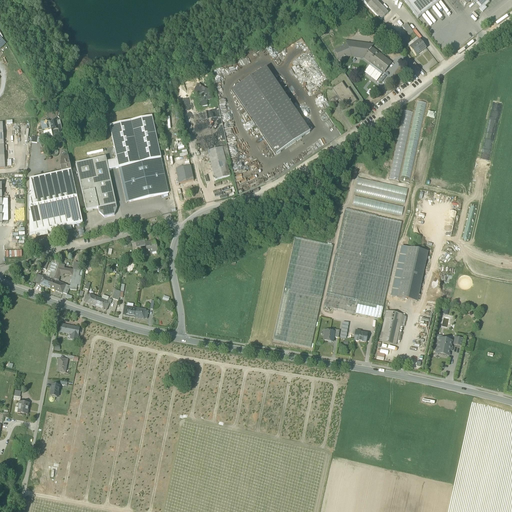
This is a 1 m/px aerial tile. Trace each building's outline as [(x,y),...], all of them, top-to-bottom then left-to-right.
[(388,13),(374,0),(372,0),(366,6),(380,20),(388,13)] [(403,0),(418,19),(441,0),(403,0)] [(488,0),(481,7),(479,9),(483,13),(487,8),(485,7),(490,2),(488,0)] [(402,27),(409,36),(413,33),(406,24),(402,27)] [(417,43),(414,45),(420,52),(422,51),(422,52),(426,49),(420,42),(417,44),(417,43)] [(371,63),(372,63),(384,72),(386,70),(389,66),(390,65),(390,64),(387,61),(387,62),(386,61),(382,58),(381,57),(378,55),(376,53),(371,49),(371,46),(361,44),(361,45),(348,43),(348,46),(335,51),(338,58),(341,57),(342,60),(351,56),(351,57),(363,58),(371,64),(371,63)] [(419,54),(420,52),(414,45),(412,47),(413,47),(410,49),(416,57),(419,54)] [(384,72),(372,63),(364,73),(376,82),(384,72)] [(233,91),(276,156),(308,134),(266,70),(233,91)] [(349,103),(350,105),(356,102),(351,94),(349,95),(346,91),(341,84),(333,90),(342,103),(346,100),(349,103)] [(200,94),(202,107),(207,107),(206,101),(212,100),(210,89),(206,90),(198,85),(194,91),(200,94)] [(417,151),(425,103),(417,102),(407,156),(411,156),(410,160),(413,160),(415,150),(417,151)] [(402,111),(391,180),(398,181),(400,173),(398,172),(398,168),(402,168),(412,112),(402,111)] [(117,160),(119,168),(127,167),(161,159),(152,117),(109,126),(117,160)] [(51,141),(52,141),(54,141),(55,141),(54,138),(55,138),(55,140),(58,139),(57,136),(56,136),(56,134),(60,133),(58,126),(57,122),(50,123),(52,132),(46,134),(45,131),(47,130),(46,126),(47,126),(47,122),(41,124),(45,140),(47,140),(47,142),(50,142),(49,139),(50,139),(51,141)] [(227,147),(222,148),(226,164),(230,163),(227,147)] [(230,177),(226,164),(222,148),(208,152),(214,177),(213,177),(214,179),(215,178),(215,181),(230,177)] [(116,205),(108,171),(107,162),(106,157),(76,164),(86,212),(98,209),(116,205)] [(61,168),(62,173),(71,171),(68,158),(65,158),(66,166),(61,167),(61,168)] [(161,159),(127,167),(134,201),(169,193),(161,159)] [(108,171),(119,168),(117,160),(107,162),(108,171)] [(126,203),(134,201),(127,167),(119,168),(126,203)] [(176,170),(179,185),(194,181),(190,167),(176,170)] [(82,224),(71,171),(62,173),(29,180),(29,236),(35,235),(47,232),(48,232),(63,228),(65,228),(71,227),(77,226),(82,224)] [(356,195),(405,203),(408,187),(358,179),(356,195)] [(354,196),(353,206),(402,215),(404,206),(354,196)] [(116,205),(98,209),(99,213),(104,218),(114,215),(117,209),(116,205)] [(324,307),(355,314),(376,217),(344,210),(324,307)] [(401,223),(376,217),(355,314),(380,320),(401,223)] [(85,236),(82,224),(77,226),(79,237),(85,236)] [(333,247),(295,239),(273,340),(311,348),(333,247)] [(134,243),(135,250),(145,247),(144,245),(143,241),(134,243)] [(145,247),(147,255),(152,254),(157,252),(154,242),(144,245),(145,247)] [(392,296),(397,298),(408,248),(403,247),(392,296)] [(397,298),(417,302),(428,253),(408,248),(397,298)] [(58,268),(59,264),(53,262),(52,262),(49,272),(51,273),(56,274),(58,268)] [(56,274),(54,281),(58,283),(59,281),(58,281),(60,277),(61,277),(63,276),(63,275),(69,276),(70,270),(58,268),(56,274)] [(79,272),(75,272),(75,274),(74,274),(74,277),(73,277),(73,280),(80,281),(81,281),(81,276),(82,273),(79,272)] [(51,289),(54,281),(49,279),(42,276),(39,285),(51,289)] [(66,286),(58,283),(54,281),(51,289),(62,294),(63,293),(66,286)] [(118,301),(119,298),(120,292),(115,290),(112,299),(118,301)] [(86,304),(95,307),(98,299),(89,295),(89,296),(87,295),(84,302),(86,303),(86,304)] [(107,303),(107,302),(101,300),(98,299),(95,307),(104,311),(104,310),(107,311),(109,304),(107,303)] [(125,317),(135,318),(136,309),(127,308),(124,308),(123,315),(125,316),(125,317)] [(146,311),(136,309),(135,318),(144,320),(144,319),(147,319),(148,312),(146,311)] [(380,342),(396,345),(402,315),(386,312),(380,342)] [(73,340),(77,341),(80,329),(61,325),(60,333),(73,335),(73,340)] [(340,339),(346,340),(348,326),(342,325),(340,339)] [(323,341),(333,342),(334,338),(334,333),(325,331),(323,341)] [(360,332),(356,331),(354,341),(366,343),(368,334),(360,333),(360,332)] [(440,355),(444,356),(445,355),(448,356),(449,351),(451,352),(452,348),(450,347),(451,343),(447,342),(448,341),(443,341),(439,340),(437,353),(440,354),(440,355)] [(384,361),(385,354),(388,355),(388,351),(378,349),(376,359),(384,361)] [(57,372),(65,373),(68,360),(60,359),(57,372)] [(50,396),(57,397),(59,386),(52,385),(50,396)] [(17,414),(27,416),(29,405),(19,403),(17,414)]
